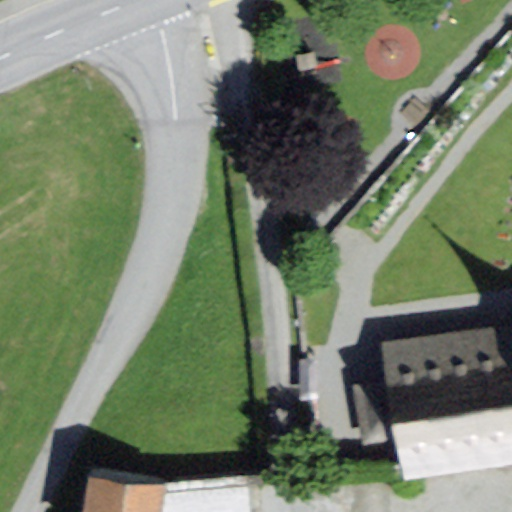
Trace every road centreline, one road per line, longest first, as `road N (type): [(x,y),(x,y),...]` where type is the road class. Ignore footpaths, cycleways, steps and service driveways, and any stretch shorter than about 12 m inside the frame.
road 1 (unclassified): [(153,0),(178,131),(169,203),(140,290),(29,511)]
road 2 (primary): [(141,0),(0,56)]
